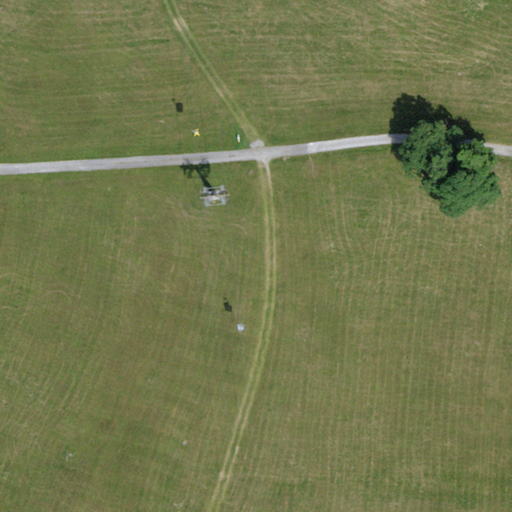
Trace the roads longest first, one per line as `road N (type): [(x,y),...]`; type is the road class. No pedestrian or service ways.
road 1 (track): [(262,152),(275,247),(266,343),(214,511)]
road 2 (track): [(167,0),(262,152)]
